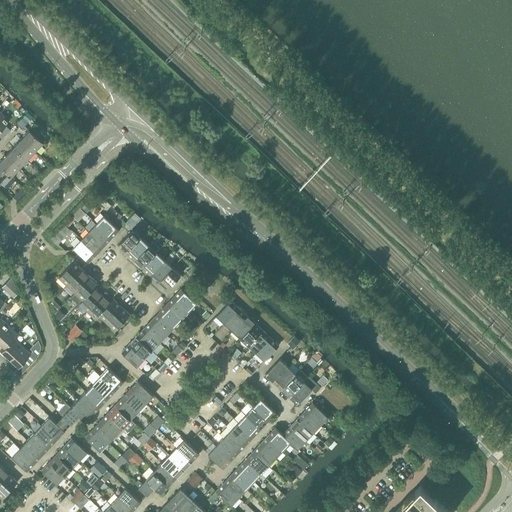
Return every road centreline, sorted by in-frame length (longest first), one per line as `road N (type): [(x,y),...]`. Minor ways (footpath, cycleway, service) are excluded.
road 1 (unclassified): [(511,278),(217,0)]
road 2 (tertiary): [(451,410),(243,220)]
road 3 (residential): [(341,511),(416,437),(437,460),(390,511)]
road 4 (tertiary): [(243,220),(130,114)]
road 5 (tertiary): [(130,114),(115,90),(24,10)]
road 6 (tertiary): [(24,10),(114,120)]
road 7 (unclassified): [(114,120),(20,221)]
road 8 (unclassified): [(16,252),(103,157)]
road 9 (residential): [(105,263),(154,307),(113,351)]
road 10 (tertiary): [(145,149),(184,186),(243,220)]
